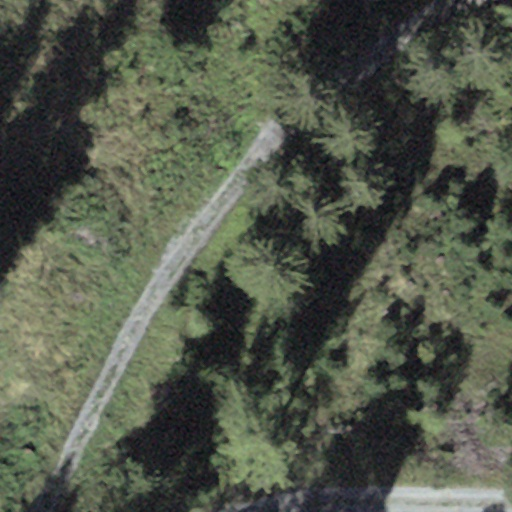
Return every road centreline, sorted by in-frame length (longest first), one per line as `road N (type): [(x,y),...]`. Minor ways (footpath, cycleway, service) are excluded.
road 1 (track): [(36,511),(184,234),(415,22),(511,18)]
road 2 (track): [(273,511),(298,501),(511,510)]
